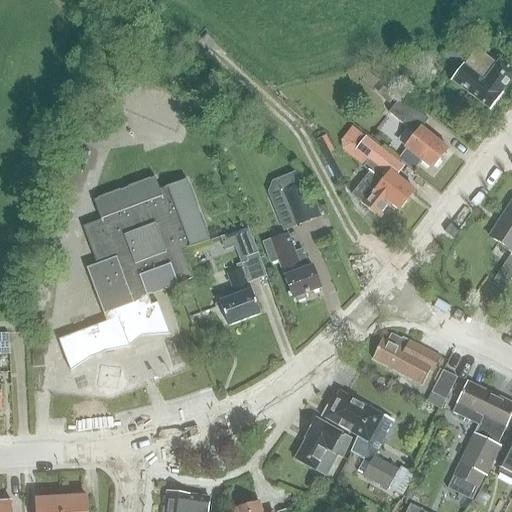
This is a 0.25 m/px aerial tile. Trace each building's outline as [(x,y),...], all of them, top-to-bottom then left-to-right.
[(441,54),(454,63),(465,48),(464,49),(460,49),(441,54)] [(500,94),(511,78),(511,71),(498,61),(495,65),(476,50),(463,67),(462,66),(451,82),(490,111),(501,95),(500,94)] [(431,170),(447,150),(421,129),(427,120),(400,98),(388,113),(415,135),(404,149),(405,150),(420,162),(431,170)] [(183,117),(191,121),(198,105),(190,102),(183,117)] [(357,148),(376,163),(351,195),(378,217),(389,204),(398,211),(414,191),(395,177),(402,167),(365,138),(357,148)] [(405,150),(398,159),(413,171),(420,162),(405,150)] [(337,169),(332,172),(337,181),(342,178),(337,169)] [(105,322),(57,340),(69,372),(96,354),(129,348),(128,347),(125,338),(140,337),(169,335),(157,303),(152,305),(149,295),(192,279),(182,252),(209,242),(186,180),(159,191),(154,178),(93,202),(100,221),(90,225),(104,262),(86,269),(99,304),(103,316),(105,322)] [(315,218),(302,184),(281,192),(294,226),(315,218)] [(511,201),(489,238),(511,253),(511,201)] [(292,300),(294,299),(295,303),(306,299),(304,295),(320,289),(312,267),(309,268),(302,249),(295,252),(288,233),(261,244),(269,264),(277,261),(292,300)] [(265,273),(252,238),(239,243),(253,278),(265,273)] [(504,289),(511,275),(511,258),(509,257),(493,281),(504,289)] [(227,327),(259,315),(242,269),(227,275),(235,296),(218,302),(227,327)] [(8,334),(0,334),(0,351),(8,351),(8,334)] [(440,358),(416,346),(401,338),(401,340),(390,335),(386,343),(380,340),(371,360),(420,386),(428,371),(432,373),(440,358)] [(32,355),(32,367),(43,367),(43,355),(32,355)] [(445,401),(456,378),(442,371),(431,393),(445,401)] [(497,444),(511,412),(511,404),(466,383),(452,413),(477,425),(448,485),(473,499),(500,446),(497,444)] [(386,490),(397,471),(373,457),(392,422),(338,392),(330,406),(327,412),(324,410),(321,417),(357,437),(355,440),(350,453),(369,463),(362,476),(386,490)] [(341,459),(350,439),(341,434),(315,420),(304,439),(305,439),(294,460),(325,477),(337,456),(341,459)] [(511,441),(498,468),(511,475),(511,441)] [(207,511),(209,499),(198,498),(198,497),(189,496),(189,495),(166,492),(163,511),(207,511)] [(504,511),(509,504),(497,497),(491,510),(494,511),(504,511)] [(60,499),(60,511),(86,511),(86,498),(60,499)] [(60,511),(60,499),(35,501),(35,511),(60,511)] [(0,502),(0,511),(11,511),(11,502),(0,502)] [(271,511),(259,511),(257,503),(249,505),(246,504),(239,506),(238,508),(235,509),(235,511),(271,511)]
